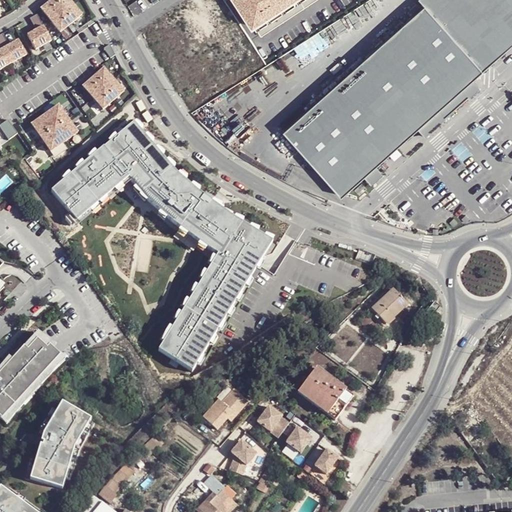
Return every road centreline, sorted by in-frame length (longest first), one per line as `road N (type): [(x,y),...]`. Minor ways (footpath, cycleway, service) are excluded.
road 1 (residential): [(392,242),(247,186),(162,110),(117,33)]
road 2 (unknown): [(272,117),(397,0)]
road 3 (secondary): [(358,511),(436,389)]
road 4 (residential): [(117,33),(105,33),(0,111)]
road 5 (unknown): [(398,452),(384,445),(379,427),(423,353)]
